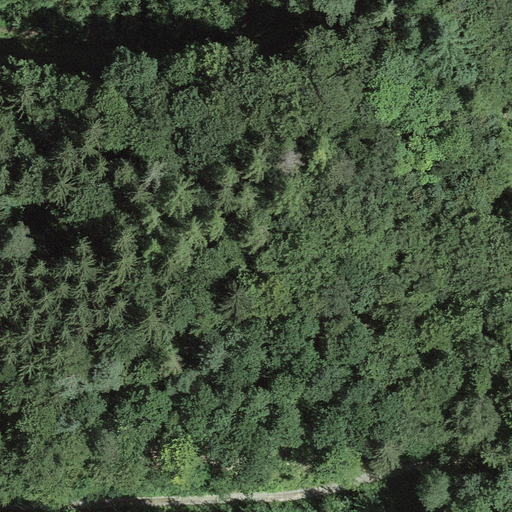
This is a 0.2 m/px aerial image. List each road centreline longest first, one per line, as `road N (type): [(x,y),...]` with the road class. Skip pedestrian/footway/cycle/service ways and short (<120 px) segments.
road 1 (track): [(511,464),(439,463),(301,496),(0,506)]
road 2 (track): [(0,48),(175,54),(278,33),(358,0)]
